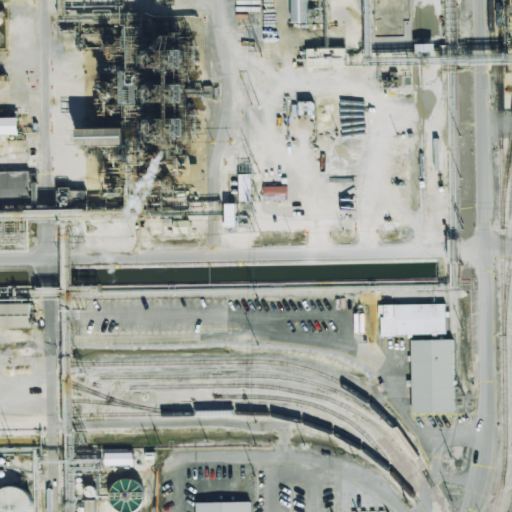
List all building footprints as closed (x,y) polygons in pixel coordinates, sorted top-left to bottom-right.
[(309,23),(308,0),(292,0),(293,24),(309,23)] [(347,48),(308,49),(308,68),(347,67),(347,48)] [(20,117),(0,117),(0,134),(20,135),(20,117)] [(127,128),(81,128),(81,146),(126,146),(127,128)] [(38,172),(0,171),(0,201),(38,201),(38,172)] [(252,201),(252,174),(240,174),(240,202),(252,201)] [(264,186),(264,199),(287,200),(287,187),(264,186)] [(237,227),(236,204),(226,204),(226,227),(237,227)] [(33,327),(32,303),(2,304),(3,328),(33,327)] [(446,334),(446,304),(380,305),(381,335),(446,334)] [(454,339),(411,340),(413,414),(455,413),(454,339)] [(134,451),(106,451),(106,465),(134,465),(134,451)] [(115,479),(114,511),(119,511),(143,511),(144,480),(115,479)] [(0,511),(32,511),(33,489),(0,488),(0,511)] [(197,503),(196,511),(250,511),(251,501),(197,503)]
